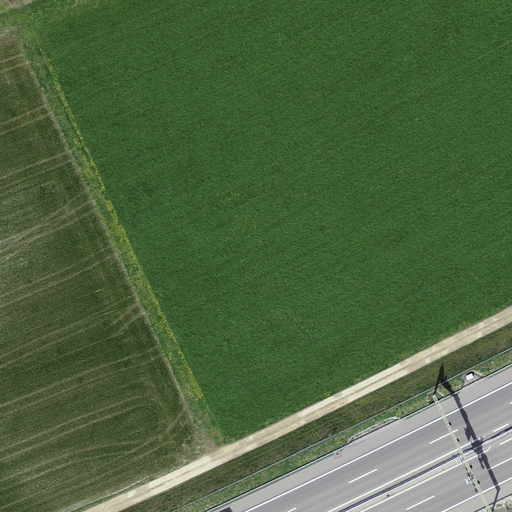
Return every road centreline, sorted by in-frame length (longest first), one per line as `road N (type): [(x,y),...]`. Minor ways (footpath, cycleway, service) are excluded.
road 1 (track): [(96,511),(511,310)]
road 2 (motorway): [(511,407),(297,511)]
